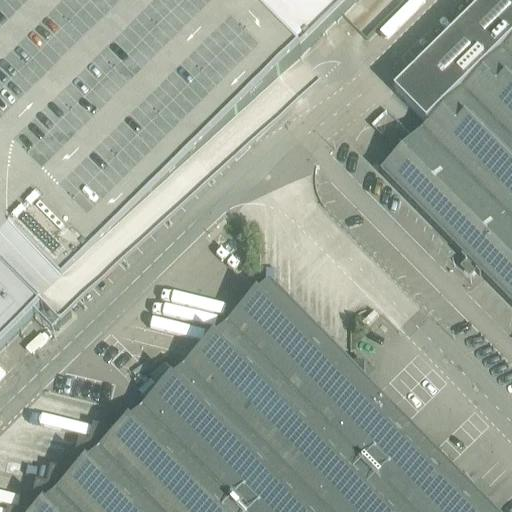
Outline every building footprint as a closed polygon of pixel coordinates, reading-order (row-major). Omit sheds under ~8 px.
[(245,0),(0,0),(0,278),(39,317),(54,302),(302,57),(245,0)] [(245,0),(302,57),(334,25),(359,0),(245,0)] [(511,0),(489,0),(393,94),(429,129),(381,176),(511,308),(511,0)] [(0,355),(39,317),(0,278),(0,355)] [(494,511),(366,382),(349,366),(271,286),(262,295),(252,304),(143,412),(134,421),(108,414),(104,431),(94,428),(89,445),(79,442),(75,459),(65,456),(61,473),(51,470),(47,487),(37,485),(33,501),(22,499),(19,511),(494,511)] [(54,302),(39,317),(55,334),(71,319),(54,302)]
